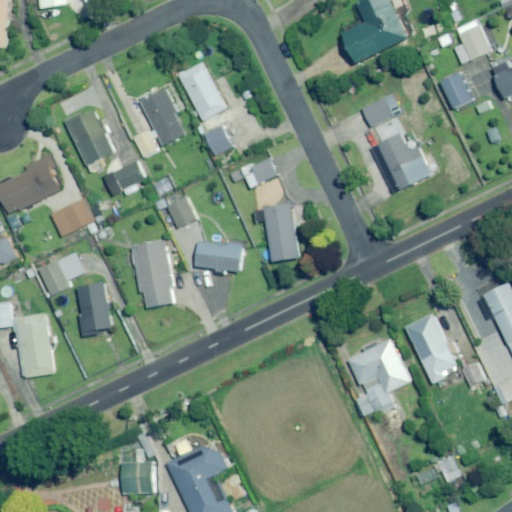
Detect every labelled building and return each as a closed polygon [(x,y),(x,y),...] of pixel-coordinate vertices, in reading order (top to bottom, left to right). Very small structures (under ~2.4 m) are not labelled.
[(0,0),(0,49),(10,50),(11,0),(0,0)] [(71,6),(70,0),(43,0),(45,10),(71,6)] [(413,40),(393,0),(371,0),(362,5),(372,24),(347,36),(361,65),(413,40)] [(494,54),(481,25),(462,33),(468,46),(458,50),(465,67),(494,54)] [(511,67),(508,60),(493,68),(510,100),(511,99),(511,67)] [(231,111),(207,65),(183,77),(208,123),(231,111)] [(477,101),(463,74),(445,83),(458,110),(477,101)] [(190,137),(167,90),(144,101),(168,148),(190,137)] [(403,115),(394,97),(365,110),(374,129),(403,115)] [(119,153),(98,111),(70,125),(90,167),(119,153)] [(238,148),(226,127),(208,136),(219,158),(238,148)] [(413,153),(405,136),(382,146),(403,192),(427,181),(419,165),(429,161),(423,148),(413,153)] [(0,188),(0,189),(12,215),(22,210),(23,212),(67,192),(56,170),(60,168),(54,157),(30,169),(32,173),(0,188)] [(242,181),(246,190),(254,186),(255,189),(280,177),(273,161),(246,174),(248,178),(242,181)] [(142,162),(118,173),(129,197),(153,186),(142,162)] [(172,190),(168,180),(158,185),(162,195),(172,190)] [(199,222),(190,200),(172,208),(181,230),(199,222)] [(96,224),(86,202),(55,217),(65,238),(96,224)] [(306,226),(303,205),(268,210),(276,264),(303,260),(298,227),(306,226)] [(0,244),(0,267),(19,259),(10,240),(0,244)] [(177,305),(167,244),(136,250),(143,295),(148,294),(150,310),(177,305)] [(220,270),(220,276),(230,276),(230,273),(245,274),(246,247),(202,244),(200,269),(220,270)] [(89,275),(79,255),(43,271),(55,298),(74,289),(71,283),(89,275)] [(116,330),(107,285),(81,290),(88,321),(84,322),(86,336),(116,330)] [(511,285),(482,300),(492,321),(498,318),(511,346),(511,285)] [(0,330),(17,328),(14,305),(0,306),(0,330)] [(58,375),(49,316),(18,321),(27,380),(58,375)] [(464,373),(446,337),(436,342),(434,339),(419,346),(437,386),(464,373)] [(395,341),(355,362),(372,394),(358,401),(366,418),(396,402),(392,395),(417,383),(395,341)] [(488,382),(481,366),(467,372),(474,388),(488,382)] [(511,381),(503,386),(511,403),(511,381)] [(171,466),(193,511),(236,511),(219,476),(232,470),(223,452),(219,454),(215,445),(197,454),(191,442),(179,447),(185,459),(171,466)] [(388,448),(379,452),(393,482),(402,477),(388,448)] [(466,476),(455,457),(436,467),(440,475),(445,473),(451,484),(466,476)] [(156,496),(155,464),(124,465),(125,497),(156,496)] [(415,500),(406,505),(410,511),(420,511),(422,511),(415,500)]
